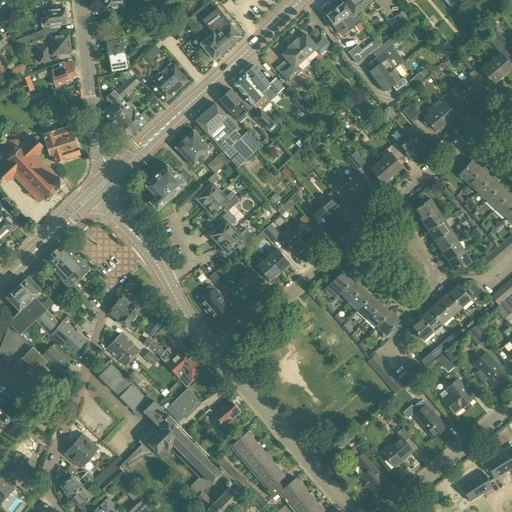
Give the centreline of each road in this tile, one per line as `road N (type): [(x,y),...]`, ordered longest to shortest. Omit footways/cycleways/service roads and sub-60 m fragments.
road 1 (residential): [(57,511),(41,493),(112,283),(142,244)]
road 2 (residential): [(339,248),(402,303),(412,303),(435,272),(392,201)]
road 3 (secondary): [(103,188),(258,40)]
road 4 (secondary): [(258,40),(101,179)]
road 5 (secondary): [(350,511),(215,356)]
road 6 (residential): [(101,179),(81,0)]
road 7 (residential): [(215,356),(339,248)]
road 8 (residential): [(386,511),(511,406)]
road 9 (secondary): [(101,179),(5,280)]
road 10 (secondary): [(5,280),(103,188)]
road 11 (secondary): [(215,356),(142,244)]
road 12 (unknown): [(303,0),(381,95)]
